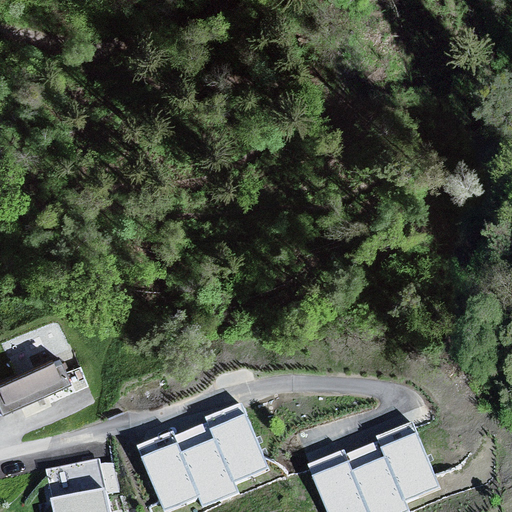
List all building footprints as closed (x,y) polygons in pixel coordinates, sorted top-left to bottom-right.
[(55,356),(0,380),(0,410),(66,381),(55,356)] [(240,403),(206,417),(208,421),(233,484),(267,470),(240,403)] [(208,421),(173,435),(199,498),(200,502),(235,488),(233,484),(208,421)] [(412,422),(378,436),(379,440),(405,503),(439,489),(412,422)] [(171,431),(137,445),(164,511),(199,498),(173,435),(171,431)] [(379,440),(345,454),(368,511),(395,511),(406,508),(405,503),(379,440)] [(343,450),(309,464),(328,511),(368,511),(345,454),(343,450)] [(110,511),(107,492),(53,502),(55,511),(110,511)]
